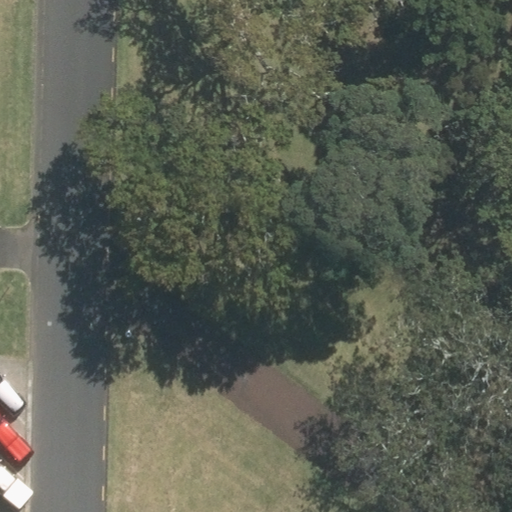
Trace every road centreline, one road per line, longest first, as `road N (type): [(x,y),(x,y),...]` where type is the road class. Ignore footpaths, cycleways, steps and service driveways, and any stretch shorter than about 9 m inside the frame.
road 1 (residential): [(61,511),(78,0)]
road 2 (track): [(71,251),(455,511)]
